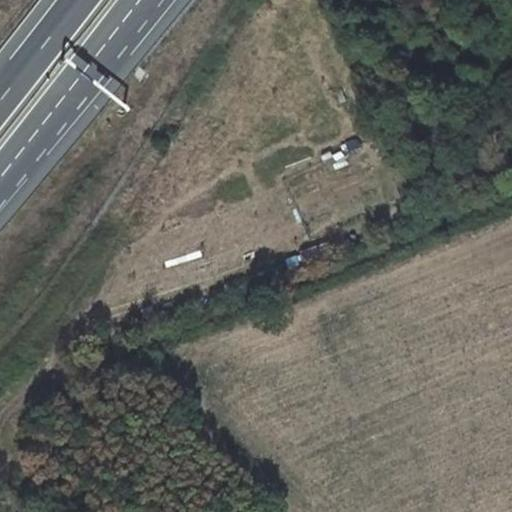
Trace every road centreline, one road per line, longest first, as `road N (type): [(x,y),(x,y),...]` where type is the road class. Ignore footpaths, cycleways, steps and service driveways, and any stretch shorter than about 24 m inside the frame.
road 1 (track): [(511,193),(28,388),(0,419)]
road 2 (motorway): [(0,178),(138,0)]
road 3 (motorway): [(81,0),(0,107)]
